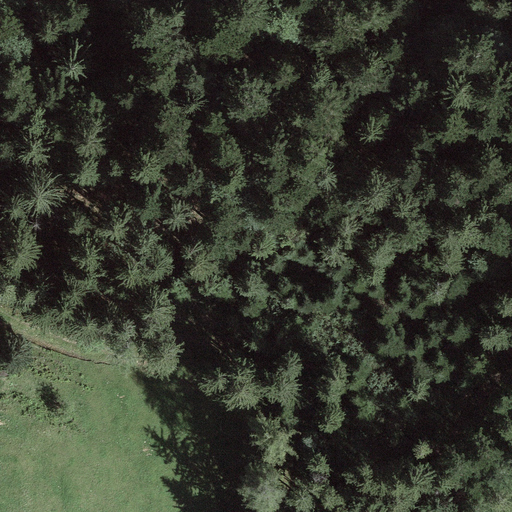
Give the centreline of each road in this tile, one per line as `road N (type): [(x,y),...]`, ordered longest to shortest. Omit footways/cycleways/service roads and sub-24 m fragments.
road 1 (track): [(393,511),(492,359),(511,312)]
road 2 (track): [(511,227),(491,184),(446,149),(460,129),(511,133)]
